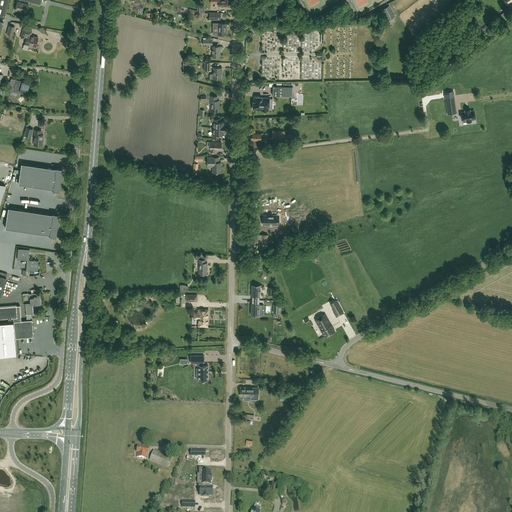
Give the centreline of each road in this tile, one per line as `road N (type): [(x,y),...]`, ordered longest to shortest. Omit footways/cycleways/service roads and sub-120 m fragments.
road 1 (unclassified): [(11,431),(17,405),(55,383),(61,369),(87,0)]
road 2 (unclassified): [(230,340),(238,0)]
road 3 (primary): [(88,220),(104,0)]
road 4 (unclassified): [(339,367),(349,344),(511,250)]
road 5 (primary): [(78,432),(88,220)]
road 6 (primary): [(88,220),(67,429)]
road 7 (unclassified): [(511,409),(339,367)]
road 8 (unclassified): [(227,511),(230,340)]
road 9 (unknown): [(54,279),(50,344),(33,364),(0,377)]
